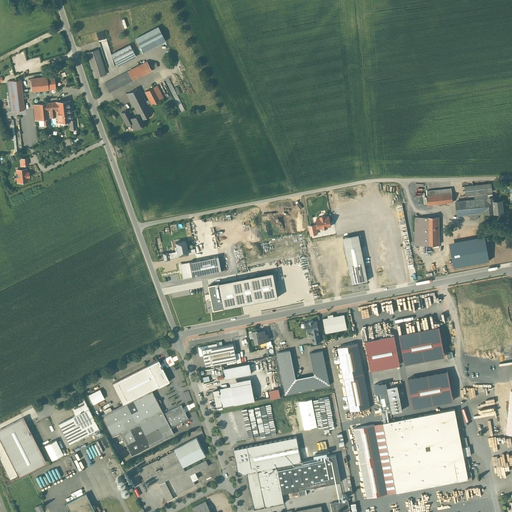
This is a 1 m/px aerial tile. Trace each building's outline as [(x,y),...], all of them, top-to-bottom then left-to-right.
[(157,27),(135,39),(142,52),(165,41),(157,27)] [(96,33),(100,48),(108,46),(104,31),(96,33)] [(129,45),(111,54),(117,65),(135,56),(129,45)] [(98,49),(86,53),(90,65),(94,78),(106,74),(102,61),(98,49)] [(147,61),(128,71),(132,79),(133,80),(151,70),(147,61)] [(128,71),(105,83),(109,92),(132,79),(128,71)] [(47,77),(31,78),(32,92),(48,91),(48,90),(47,78),(47,77)] [(21,79),(11,80),(14,111),(24,110),(21,79)] [(160,100),(153,87),(144,91),(151,105),(160,100)] [(138,88),(126,94),(133,107),(134,106),(145,101),(138,88)] [(69,101),(55,102),(56,110),(48,111),(48,118),(57,117),(57,123),(71,121),(70,111),(69,101)] [(145,101),(134,106),(138,115),(137,115),(140,120),(142,119),(152,114),(147,104),(145,101)] [(55,102),(34,104),(35,120),(48,119),(48,118),(48,111),(56,110),(55,102)] [(137,115),(131,118),(127,110),(120,114),(126,125),(131,123),(133,128),(138,126),(139,127),(145,124),(142,119),(140,120),(137,115)] [(26,168),(16,170),(17,173),(16,173),(16,177),(18,177),(18,182),(27,181),(27,177),(27,172),(26,172),(26,168)] [(491,183),(464,186),(465,195),(474,194),(487,193),(492,192),(491,183)] [(452,193),(427,196),(428,205),(453,202),(452,193)] [(493,201),(492,194),(487,194),(488,198),(480,199),(481,212),(486,212),(486,213),(487,213),(489,213),(490,212),(490,211),(494,211),(494,213),(503,212),(502,200),(493,201)] [(475,200),(456,202),(457,215),(481,212),(480,199),(475,200)] [(331,226),(329,216),(326,217),(325,215),(320,216),(320,218),(317,218),(319,229),(322,228),(322,229),(328,228),(328,227),(331,226)] [(426,217),(415,217),(415,245),(427,245),(426,217)] [(438,217),(426,217),(427,245),(439,245),(438,217)] [(311,235),(317,234),(316,225),(309,226),(311,235)] [(370,230),(378,268),(396,265),(388,227),(370,230)] [(448,238),(477,238),(477,228),(450,228),(450,231),(448,231),(448,238)] [(358,234),(343,237),(352,283),(368,280),(358,234)] [(484,237),(449,244),(454,267),(489,260),(484,237)] [(187,250),(185,240),(175,242),(176,247),(175,247),(175,251),(177,251),(178,255),(188,253),(187,250)] [(177,251),(175,251),(168,253),(169,258),(195,253),(194,248),(187,250),(188,253),(178,255),(177,251)] [(181,273),(183,278),(222,271),(219,256),(182,263),(178,264),(180,273),(181,273)] [(273,272),(219,282),(224,308),(278,297),(273,272)] [(214,310),(224,308),(219,282),(209,284),(214,310)] [(328,317),(322,318),(325,333),(347,329),(344,314),(333,316),(328,317)] [(309,322),(305,323),(307,332),(311,331),(312,336),(319,334),(318,330),(319,330),(317,320),(313,321),(313,320),(309,321),(309,322)] [(399,334),(404,364),(444,356),(439,327),(399,334)] [(264,330),(257,331),(259,342),(260,342),(268,340),(267,334),(265,334),(264,330)] [(313,343),(321,342),(319,334),(312,336),(313,343)] [(221,345),(217,346),(216,343),(198,347),(200,355),(203,355),(205,366),(236,360),(233,343),(221,345)] [(357,344),(338,347),(343,376),(363,373),(357,344)] [(323,350),(310,353),(314,375),(296,378),(290,350),(277,352),(282,380),(292,378),(297,381),(299,391),(313,388),(311,378),(314,378),(317,373),(327,371),(323,350)] [(112,387),(121,405),(151,390),(168,381),(159,363),(112,387)] [(249,363),(224,368),(226,378),(251,373),(249,363)] [(313,388),(330,385),(327,371),(317,373),(314,378),(311,378),(313,388)] [(407,379),(413,408),(453,400),(447,371),(407,379)] [(363,373),(343,376),(350,411),(370,407),(363,373)] [(292,378),(282,380),(285,394),(299,391),(297,381),(292,378)] [(249,383),(237,385),(238,392),(232,393),(234,404),(253,400),(249,383)] [(237,385),(230,386),(231,387),(231,390),(232,390),(232,393),(238,392),(237,385)] [(100,389),(87,394),(91,404),(104,399),(100,389)] [(221,389),(220,390),(219,389),(213,391),(216,407),(234,404),(232,393),(232,390),(231,390),(222,392),(222,390),(221,389)] [(163,414),(151,390),(121,405),(101,416),(112,437),(120,433),(131,456),(174,434),(170,428),(163,414)] [(278,390),(269,391),(271,399),(280,397),(278,390)] [(83,398),(70,405),(75,415),(88,409),(83,398)] [(390,400),(392,412),(402,410),(400,398),(390,400)] [(181,405),(163,414),(170,428),(188,419),(181,405)] [(75,415),(58,424),(68,445),(92,432),(95,431),(99,429),(88,409),(75,415)] [(454,409),(383,423),(389,453),(395,487),(396,492),(397,492),(457,480),(453,460),(464,458),(462,447),(460,439),(454,409)] [(0,429),(0,439),(18,476),(46,462),(23,418),(0,429)] [(323,447),(343,444),(342,433),(341,433),(340,423),(310,427),(312,438),(315,438),(316,443),(323,442),(323,447)] [(383,423),(373,424),(379,454),(385,453),(389,453),(383,423)] [(373,424),(354,428),(359,458),(379,454),(373,424)] [(296,436),(234,449),(238,470),(239,471),(237,473),(240,475),(242,473),(243,474),(247,473),(247,472),(301,461),(296,436)] [(196,437),(174,449),(174,450),(138,468),(147,486),(184,468),(183,467),(205,455),(196,437)] [(45,446),(52,459),(63,454),(56,440),(45,446)] [(389,453),(385,453),(379,454),(386,489),(395,487),(389,453)] [(341,481),(335,454),(301,461),(247,472),(247,473),(254,509),(269,506),(267,496),(341,481)] [(379,454),(359,458),(366,492),(386,489),(379,454)] [(464,458),(453,460),(457,480),(457,482),(460,484),(471,482),(472,479),(471,475),(469,474),(467,466),(469,463),(468,460),(466,458),(464,458)] [(130,490),(114,459),(106,463),(122,494),(130,490)] [(205,460),(188,469),(189,472),(190,475),(208,466),(205,460)] [(188,469),(173,477),(174,479),(189,472),(188,469)] [(189,472),(174,479),(178,486),(193,479),(190,475),(189,472)] [(178,486),(175,488),(177,493),(195,484),(193,479),(178,486)] [(173,499),(164,481),(158,484),(167,502),(173,499)] [(386,489),(366,492),(367,497),(396,492),(395,487),(386,489)] [(94,511),(85,493),(66,503),(70,511),(94,511)] [(348,499),(330,503),(331,511),(336,511),(350,509),(348,499)] [(210,511),(205,501),(192,508),(194,511),(210,511)]
